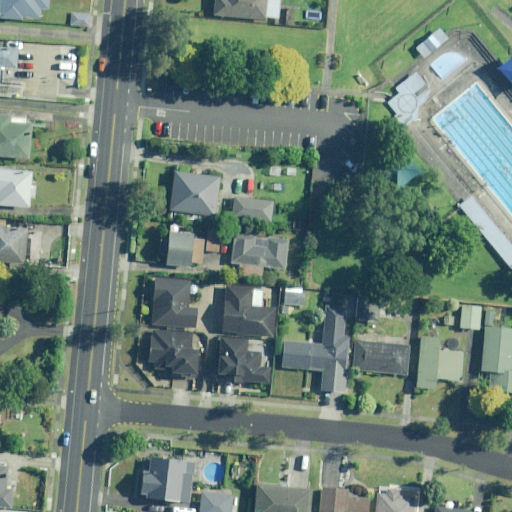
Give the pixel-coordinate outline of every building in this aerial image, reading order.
[(24,25),(25,21),(31,18),(32,0),(0,0),(0,28),(8,29),(9,26),(24,25)] [(214,0),(213,15),(278,20),(279,0),(214,0)] [(70,23),(53,23),(53,35),(70,35),(70,23)] [(443,38),(435,28),(412,47),(420,57),(443,38)] [(58,48),(23,46),(21,95),(55,97),(58,48)] [(77,47),(63,47),(62,78),(76,79),(77,47)] [(511,59),(508,54),(491,67),(511,93),(511,59)] [(414,100),(400,81),(393,88),(397,93),(392,97),(385,103),(394,113),(391,115),(402,128),(403,127),(409,120),(410,104),(414,100)] [(14,136),(0,134),(0,166),(12,167),(14,136)] [(387,193),(418,171),(396,144),(366,164),(387,193)] [(207,182),(159,176),(154,220),(203,225),(207,182)] [(0,215),(18,216),(19,197),(16,196),(17,183),(13,179),(0,178),(0,215)] [(511,249),(466,195),(456,205),(454,205),(509,271),(511,268),(511,249)] [(258,208),(216,205),(215,225),(257,228),(258,208)] [(220,232),(208,231),(206,251),(218,252),(220,232)] [(0,271),(11,272),(13,248),(14,234),(0,232),(0,271)] [(254,236),(233,234),(230,263),(239,264),(238,276),(261,278),(262,267),(285,270),(288,239),(267,237),(266,247),(253,246),(254,236)] [(181,241),(154,241),(153,274),(180,275),(181,241)] [(176,286),(141,283),(137,336),(172,338),(172,335),(182,336),(184,318),(173,317),(176,286)] [(300,289),(280,288),(278,314),(298,315),(300,289)] [(239,296),(210,294),(207,344),(235,345),(261,347),(262,317),(237,315),(239,296)] [(467,316),(447,314),(444,338),(465,340),(467,316)] [(334,316),(311,315),(309,351),(268,349),(266,376),(307,379),(306,399),(329,401),(334,316)] [(511,382),(496,381),(499,339),(469,337),(466,381),(484,382),(482,401),(511,403),(511,382)] [(178,343),(135,341),(134,373),(137,374),(136,382),(185,386),(187,360),(177,359),(178,343)] [(450,362),(425,360),(426,343),(407,341),(402,401),(422,402),(423,389),(447,391),(450,362)] [(232,350),(205,348),(202,391),(223,393),(223,394),(253,396),(255,377),(246,376),(247,361),(231,360),(232,350)] [(392,352),(351,350),(350,351),(340,351),(339,374),(349,374),(349,383),(390,385),(392,352)] [(135,481),(128,480),(125,503),(134,504),(134,507),(177,510),(180,469),(136,467),(135,481)] [(296,511),(298,499),(242,493),(240,511),(296,511)] [(352,511),(354,498),(306,495),(304,511),(352,511)] [(217,511),(218,502),(184,501),(183,511),(217,511)] [(399,511),(400,506),(387,504),(363,502),(361,511),(399,511)]
